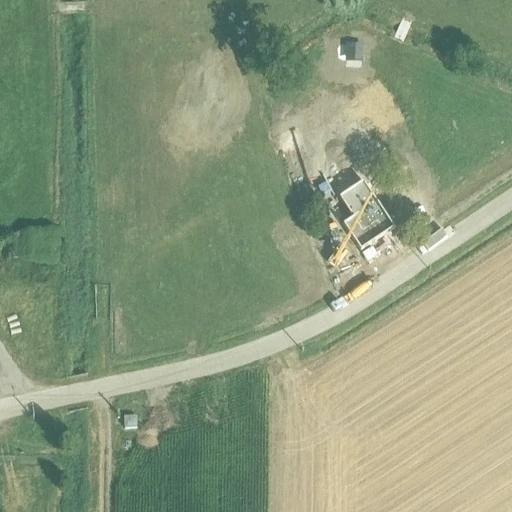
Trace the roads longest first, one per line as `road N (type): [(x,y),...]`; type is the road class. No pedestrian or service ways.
road 1 (unclassified): [(12,407),(254,352),(328,319),(511,197)]
road 2 (track): [(102,388),(103,511)]
